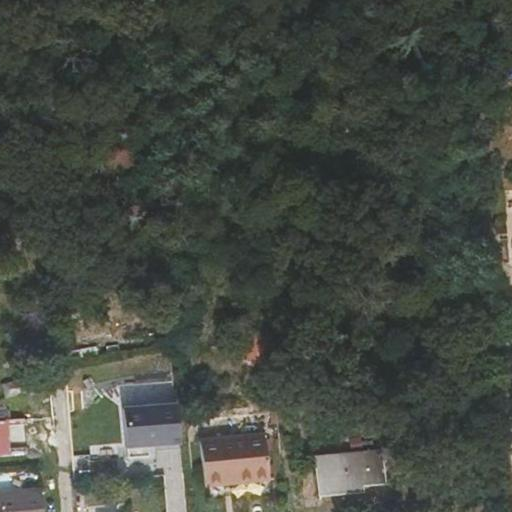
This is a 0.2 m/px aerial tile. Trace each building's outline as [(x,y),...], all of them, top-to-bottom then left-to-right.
[(272,361),(269,332),(235,335),(238,364),(272,361)] [(68,343),(69,358),(100,356),(98,341),(68,343)] [(125,447),(181,446),(180,402),(124,403),(125,447)] [(0,415),(0,456),(29,455),(27,415),(0,415)] [(199,444),(203,488),(270,483),(266,438),(199,444)] [(384,481),(380,449),(316,457),(320,495),(361,490),(361,484),(384,481)] [(0,509),(0,511),(46,511),(44,484),(0,487),(0,509)]
